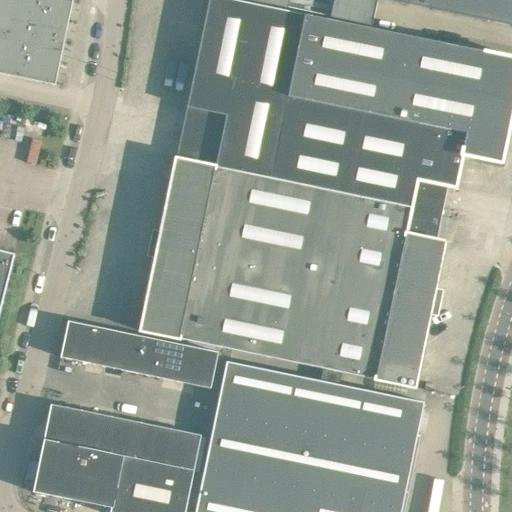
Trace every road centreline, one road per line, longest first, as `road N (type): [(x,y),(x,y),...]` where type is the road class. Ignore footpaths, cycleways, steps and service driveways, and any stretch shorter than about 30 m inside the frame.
road 1 (unclassified): [(121,0),(5,489),(14,511)]
road 2 (unclassified): [(471,511),(479,404),(511,293)]
